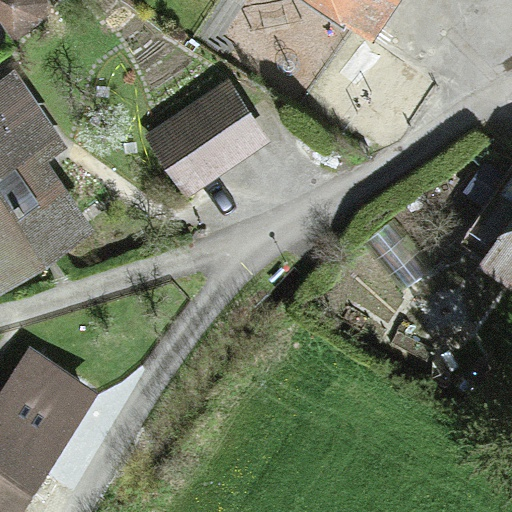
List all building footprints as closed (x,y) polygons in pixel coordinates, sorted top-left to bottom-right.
[(0,0),(0,9),(11,27),(37,10),(39,0),(0,0)] [(351,0),(365,9),(371,0),(351,0)] [(26,157),(49,138),(8,78),(0,84),(0,258),(64,214),(26,157)] [(225,84),(152,133),(186,184),(259,134),(225,84)] [(511,258),(511,155),(464,226),(511,258)] [(0,500),(5,504),(81,382),(28,348),(0,392),(0,500)]
